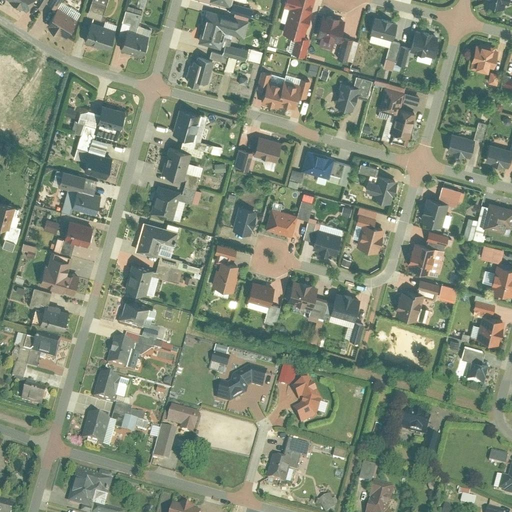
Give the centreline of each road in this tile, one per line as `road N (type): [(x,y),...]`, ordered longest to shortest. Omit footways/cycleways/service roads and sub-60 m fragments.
road 1 (residential): [(152,88),(52,451)]
road 2 (residential): [(417,166),(152,88)]
road 3 (residential): [(417,166),(389,271),(375,284),(270,256)]
road 4 (residential): [(243,505),(52,451)]
road 5 (residential): [(0,19),(71,63),(152,88)]
road 6 (residential): [(417,166),(459,23)]
